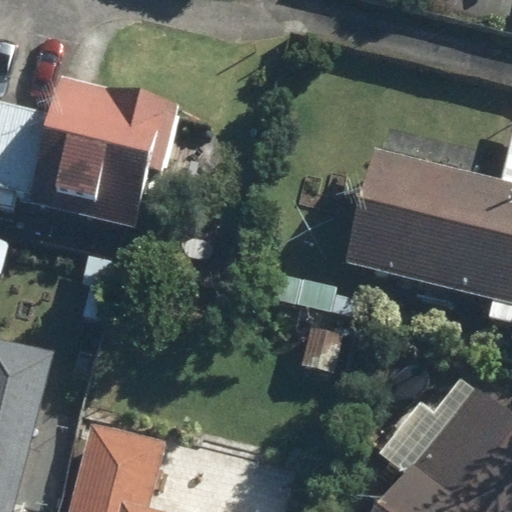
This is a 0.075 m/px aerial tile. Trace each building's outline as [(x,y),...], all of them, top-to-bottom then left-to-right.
[(0,33),(3,19),(0,18),(0,202),(162,236),(187,112),(70,87),(63,123),(0,109),(0,33)] [(361,275),(511,307),(511,187),(467,178),(472,158),(390,141),(361,275)] [(0,511),(36,511),(68,358),(0,343),(0,511)] [(511,511),(511,407),(471,383),(392,511),(511,511)] [(163,511),(181,442),(89,420),(65,511),(163,511)]
